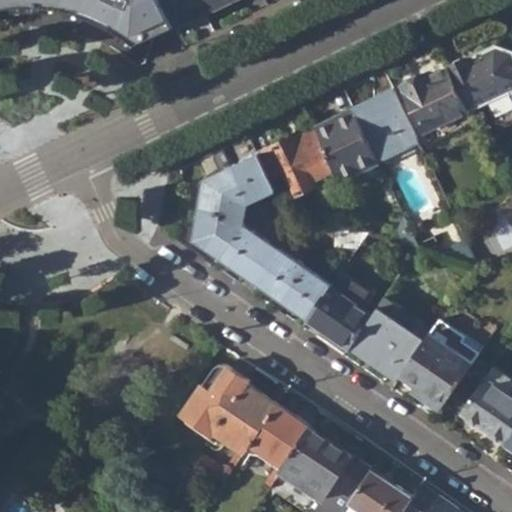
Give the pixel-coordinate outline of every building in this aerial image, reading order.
[(155,35),(176,25),(164,0),(0,0),(0,5),(26,3),(57,6),(86,13),(113,26),(137,43),(155,35)] [(164,0),(176,25),(177,26),(205,12),(199,0),(164,0)] [(199,0),(205,12),(231,0),(199,0)] [(472,109),(511,90),(511,49),(499,44),(451,66),(472,109)] [(409,86),(429,129),(472,109),(451,66),(430,76),(427,73),(412,80),(412,85),(409,86)] [(356,107),(381,160),(421,141),(396,88),(356,107)] [(341,166),(347,178),(382,162),(381,160),(356,107),(320,124),(341,166)] [(259,152),(270,176),(285,170),(297,193),(313,186),(310,181),(341,166),(320,124),(259,152)] [(330,286),(332,284),(244,224),(249,200),(276,188),(270,176),(259,152),(205,177),(195,240),(310,317),(330,286)] [(336,244),(358,245),(370,227),(336,226),(336,244)] [(332,284),(330,286),(358,306),(368,291),(340,272),(332,284)] [(372,315),(358,306),(330,286),(310,317),(350,346),(372,315)] [(399,379),(435,326),(387,293),(372,315),(350,346),(399,379)] [(399,379),(442,408),(485,345),(442,315),(435,326),(399,379)] [(193,468),(220,488),(253,440),(280,401),(251,382),(252,379),(232,365),(230,367),(226,364),(217,365),(185,413),(214,433),(206,443),(221,453),(231,440),(243,448),(232,463),(223,464),(205,452),(193,468)] [(461,412),(507,443),(511,435),(511,394),(511,392),(511,376),(494,364),(461,412)] [(280,401),(253,440),(288,463),(314,424),(280,401)] [(337,479),(357,493),(376,466),(314,424),(288,463),(284,468),(324,496),(337,479)] [(403,511),(417,493),(376,466),(357,493),(353,498),(373,511),(403,511)] [(457,511),(462,506),(425,481),(417,493),(403,511),(457,511)]
